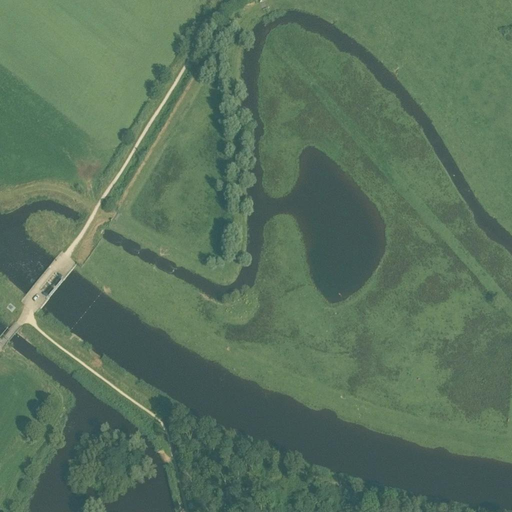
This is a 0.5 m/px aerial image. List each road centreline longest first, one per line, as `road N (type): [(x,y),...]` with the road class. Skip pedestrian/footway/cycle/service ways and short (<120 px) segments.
road 1 (track): [(221,0),(61,260)]
road 2 (track): [(25,312),(159,403)]
